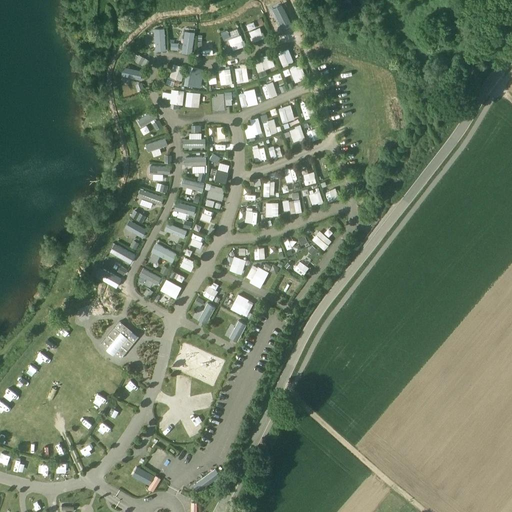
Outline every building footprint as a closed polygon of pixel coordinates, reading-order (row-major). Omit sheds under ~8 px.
[(280,11),(269,14),(273,30),(284,27),(280,11)] [(255,21),(246,24),(248,30),(257,26),(255,21)] [(252,42),(265,37),(261,26),(248,31),(252,42)] [(155,28),(156,51),(166,50),(164,28),(155,28)] [(185,30),(182,52),(191,53),(194,31),(185,30)] [(242,33),(229,38),(233,49),(246,45),(242,33)] [(205,56),(215,53),(213,47),(203,50),(205,56)] [(290,49),(278,52),(282,65),(294,62),(290,49)] [(258,76),(265,74),(263,67),(275,65),(272,53),(261,55),(262,61),(256,62),(258,76)] [(135,60),(146,66),(149,60),(138,54),(135,60)] [(181,79),(186,66),(174,62),(169,75),(181,79)] [(240,63),(241,66),(235,67),(237,82),(249,80),(246,62),(240,63)] [(289,68),(294,82),(307,77),(302,63),(289,68)] [(122,74),(139,78),(141,71),(124,67),(122,74)] [(231,67),(219,68),(221,83),(232,82),(231,67)] [(195,84),(196,76),(187,74),(185,82),(195,84)] [(166,81),(178,86),(180,81),(169,75),(166,81)] [(263,84),(266,97),(277,95),(274,81),(263,84)] [(184,103),(184,89),(171,89),(171,91),(162,91),(162,98),(170,98),(170,102),(184,103)] [(254,90),(239,94),(242,106),(257,102),(254,90)] [(213,107),(233,106),(232,91),(218,92),(218,96),(213,96),(213,107)] [(200,105),(201,92),(187,92),(187,104),(200,105)] [(301,109),(310,106),(308,98),(299,101),(301,109)] [(291,108),(280,112),(283,122),(294,119),(291,108)] [(138,119),(141,125),(157,117),(153,110),(138,119)] [(263,120),(274,117),(272,111),(261,114),(263,120)] [(265,134),(277,132),(275,119),(263,120),(265,134)] [(253,125),(245,125),(245,133),(253,133),(253,125)] [(302,125),(290,128),(293,141),(305,138),(302,125)] [(307,130),(310,141),(321,137),(317,127),(307,130)] [(146,145),(149,151),(167,145),(164,138),(146,145)] [(214,149),(229,149),(229,138),(214,138),(214,149)] [(183,149),(205,149),(205,139),(183,139),(183,149)] [(268,159),(266,148),(258,149),(258,144),(252,145),(254,161),(268,159)] [(283,155),(280,145),(269,148),(272,158),(283,155)] [(185,167),(207,167),(207,157),(185,157),(185,167)] [(304,164),(307,174),(314,172),(310,162),(304,164)] [(150,166),(150,173),(169,174),(170,167),(150,166)] [(209,178),(227,183),(230,171),(212,167),(209,178)] [(297,168),(285,168),(286,181),(297,180),(297,168)] [(182,185),(204,190),(205,183),(184,178),(182,185)] [(264,180),(263,194),(274,195),(275,180),(264,180)] [(286,180),(280,182),(282,192),(289,190),(286,180)] [(298,181),(292,184),(295,190),(301,188),(298,181)] [(208,197),(224,199),(225,185),(210,184),(208,197)] [(328,201),(340,197),(336,187),(325,191),(328,201)] [(140,188),(138,194),(161,204),(164,197),(140,188)] [(324,201),(319,188),(308,192),(313,205),(324,201)] [(301,198),(282,200),(284,209),(291,208),(291,213),(302,211),(301,198)] [(221,207),(222,202),(206,199),(205,204),(221,207)] [(174,207),(194,213),(196,206),(176,200),(174,207)] [(279,215),(278,201),(266,202),(267,215),(279,215)] [(199,218),(211,222),(215,211),(203,206),(199,218)] [(131,215),(141,221),(145,215),(135,209),(131,215)] [(246,209),(245,221),(257,222),(258,211),(246,209)] [(126,226),(143,235),(146,229),(130,220),(126,226)] [(166,229),(184,236),(187,230),(168,223),(166,229)] [(326,248),(332,237),(318,230),(313,241),(326,248)] [(201,247),(205,237),(195,232),(190,243),(201,247)] [(138,242),(133,240),(130,246),(135,249),(138,242)] [(152,251),(172,261),(176,252),(156,242),(152,251)] [(312,244),(309,250),(315,253),(318,248),(312,244)] [(109,254),(128,264),(133,255),(114,245),(109,254)] [(254,258),(265,258),(264,247),(253,247),(254,258)] [(235,254),(231,269),(242,273),(247,258),(235,254)] [(184,255),(180,265),(192,270),(196,260),(184,255)] [(302,274),(309,267),(302,260),(295,267),(302,274)] [(167,273),(169,267),(164,264),(161,270),(167,273)] [(257,280),(262,269),(253,264),(247,276),(257,280)] [(140,274),(158,283),(161,277),(142,268),(140,274)] [(161,288),(176,295),(181,285),(166,278),(161,288)] [(209,284),(203,294),(213,299),(219,290),(209,284)] [(247,316),(255,301),(239,293),(231,308),(247,316)] [(105,313),(98,300),(94,303),(100,316),(105,313)] [(199,318),(206,322),(214,305),(207,302),(199,318)] [(240,320),(231,336),(237,339),(246,324),(240,320)] [(138,337),(119,321),(101,344),(121,359),(138,337)] [(131,390),(137,383),(131,378),(124,385),(131,390)] [(123,390),(119,398),(126,402),(130,393),(123,390)] [(15,458),(14,465),(27,468),(28,461),(15,458)] [(40,473),(50,474),(51,466),(42,465),(40,473)] [(220,476),(215,470),(194,485),(199,491),(220,476)]
